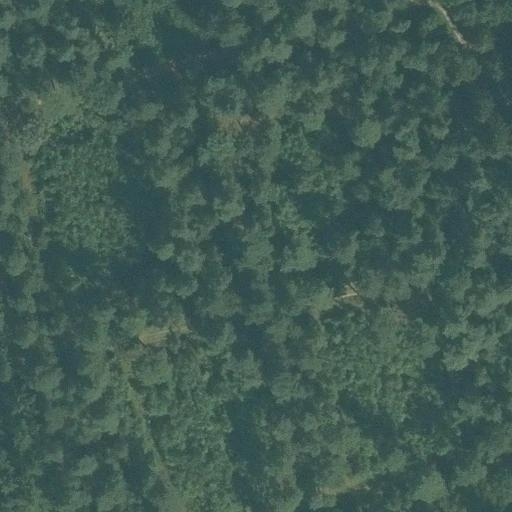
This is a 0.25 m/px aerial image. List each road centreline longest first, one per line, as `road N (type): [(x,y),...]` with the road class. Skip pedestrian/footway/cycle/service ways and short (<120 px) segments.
road 1 (track): [(511,239),(0,377)]
road 2 (track): [(444,9),(0,111)]
road 3 (track): [(263,511),(511,451)]
road 4 (track): [(511,128),(444,9)]
